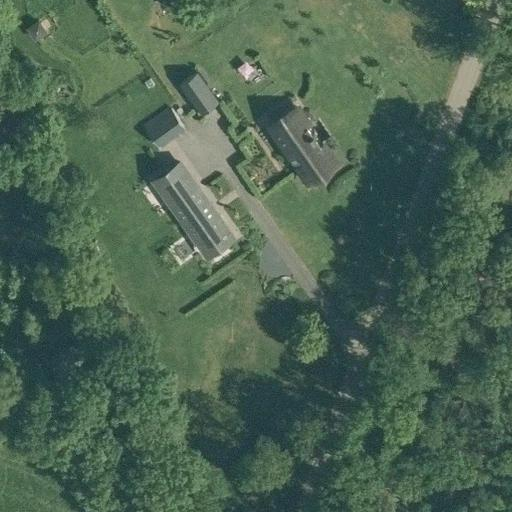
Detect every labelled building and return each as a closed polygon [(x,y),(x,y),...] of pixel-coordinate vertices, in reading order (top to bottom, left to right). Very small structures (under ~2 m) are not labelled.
[(189,97),(207,84),(197,71),(179,83),(189,97)] [(270,125),(309,181),(336,163),(297,106),(270,125)] [(144,125),(158,144),(174,133),(160,114),(144,125)] [(181,162),(164,174),(171,183),(187,171),(181,162)] [(232,235),(200,190),(173,205),(207,253),(232,235)] [(274,420),(276,427),(284,425),(281,418),(274,420)]
